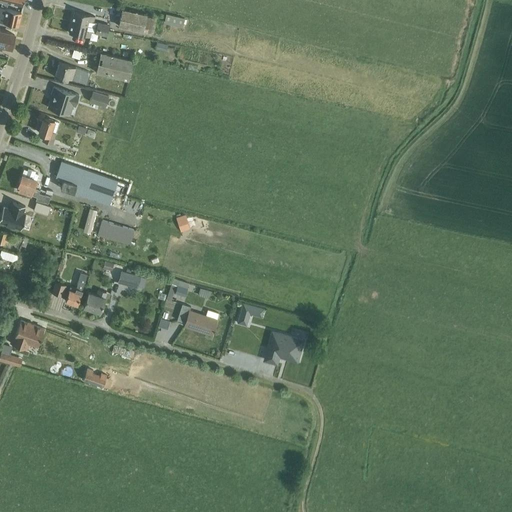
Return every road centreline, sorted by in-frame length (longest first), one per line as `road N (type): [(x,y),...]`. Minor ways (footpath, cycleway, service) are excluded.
road 1 (residential): [(304,389),(0,296)]
road 2 (residential): [(0,114),(15,88),(38,0)]
